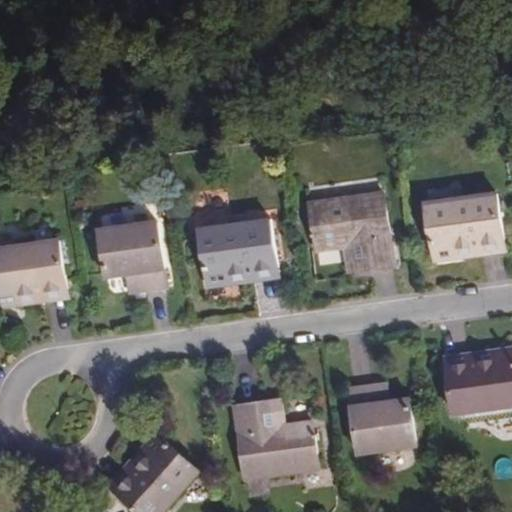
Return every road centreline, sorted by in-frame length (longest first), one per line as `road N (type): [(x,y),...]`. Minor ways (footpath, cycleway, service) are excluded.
road 1 (residential): [(77,365),(511,295)]
road 2 (residential): [(61,361),(30,368),(8,392),(14,440),(40,459),(73,459),(105,422),(101,388),(77,365)]
